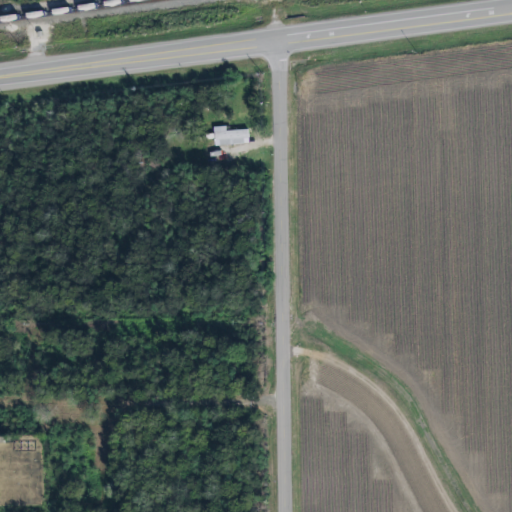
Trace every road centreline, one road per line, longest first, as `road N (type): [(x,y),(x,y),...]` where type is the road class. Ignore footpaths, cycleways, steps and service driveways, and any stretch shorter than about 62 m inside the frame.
road 1 (primary): [(0,78),(511,11)]
road 2 (residential): [(293,511),(278,42)]
